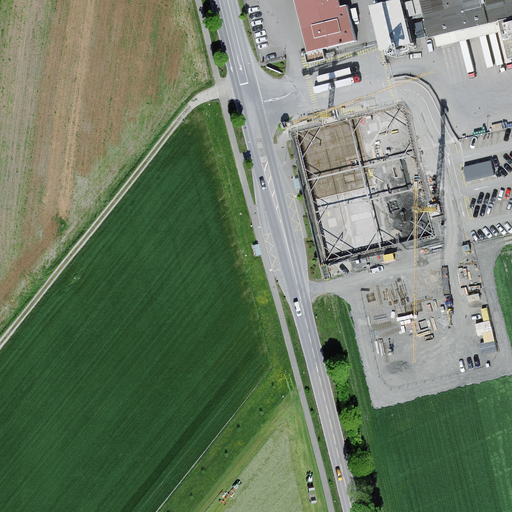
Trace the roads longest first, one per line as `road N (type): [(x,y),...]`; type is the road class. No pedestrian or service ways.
road 1 (secondary): [(223,0),(352,511)]
road 2 (track): [(298,293),(452,256),(454,224),(439,159),(407,89)]
